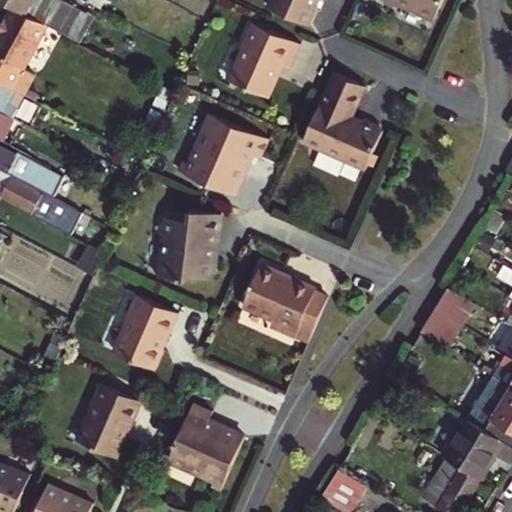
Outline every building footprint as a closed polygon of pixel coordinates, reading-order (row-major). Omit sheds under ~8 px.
[(4,0),(15,5),(52,25),(83,42),(90,29),(76,21),(77,18),(42,0),(4,0)] [(42,0),(77,18),(76,21),(90,29),(101,8),(89,1),(87,0),(42,0)] [(271,0),(268,7),(309,25),(320,0),(271,0)] [(384,0),(386,4),(392,7),(398,5),(435,21),(443,0),(384,0)] [(52,25),(15,5),(0,32),(0,81),(24,94),(35,72),(29,69),(52,25)] [(301,44),(250,24),(240,50),(244,52),(232,83),(269,98),(282,66),(290,70),(301,44)] [(367,86),(336,72),(304,142),(366,170),(383,131),(381,125),(365,118),(359,120),(358,121),(352,118),(367,86)] [(0,111),(15,119),(27,95),(24,94),(0,81),(0,111)] [(182,162),(178,171),(233,195),(249,154),(258,158),(266,139),(204,111),(182,162)] [(0,139),(6,142),(12,131),(0,124),(0,139)] [(54,168),(6,142),(0,139),(0,167),(42,190),(54,168)] [(171,168),(178,171),(182,162),(175,159),(171,168)] [(3,197),(73,235),(84,213),(14,177),(3,197)] [(117,201),(127,207),(137,183),(127,178),(117,201)] [(142,271),(172,277),(174,267),(197,272),(198,267),(204,264),(205,258),(201,253),(209,213),(179,207),(173,210),(154,206),(145,214),(155,227),(152,242),(148,241),(142,271)] [(486,227),(497,234),(507,216),(497,210),(486,227)] [(511,296),(511,268),(496,259),(489,270),(511,283),(511,295),(511,296)] [(282,272),(263,264),(244,307),(274,320),(272,325),(297,336),(298,334),(303,323),(315,329),(329,297),(317,291),(318,288),(294,277),(292,282),(280,277),(282,272)] [(476,305),(449,288),(436,310),(463,326),(476,305)] [(130,321),(117,353),(157,371),(166,350),(163,349),(167,338),(169,339),(181,313),(138,294),(127,320),(130,321)] [(463,326),(436,310),(424,331),(450,347),(463,326)] [(303,323),(298,334),(310,340),(315,329),(303,323)] [(507,353),(511,355),(511,328),(500,348),(507,353)] [(497,376),(511,385),(511,355),(507,353),(497,370),(486,363),(483,368),(497,376)] [(409,360),(420,366),(423,362),(413,355),(409,360)] [(409,360),(401,375),(411,381),(420,366),(409,360)] [(511,385),(497,376),(481,402),(488,406),(485,411),(495,417),(511,427),(511,385)] [(80,440),(117,457),(130,425),(132,426),(144,401),(102,382),(90,408),(94,409),(80,440)] [(226,477),(248,429),(212,413),(216,404),(197,395),(171,453),(217,473),(226,477)] [(472,420),(487,430),(495,417),(485,411),(488,406),(481,402),(470,419),(472,420)] [(487,430),(511,444),(511,427),(495,417),(487,430)] [(449,457),(483,478),(498,454),(511,462),(511,459),(511,444),(487,430),(472,420),(470,419),(469,419),(446,455),(449,457)] [(449,457),(440,470),(424,497),(448,511),(462,511),(483,478),(449,457)] [(0,463),(0,509),(6,511),(14,511),(32,473),(12,464),(10,468),(0,463)] [(340,469),(323,497),(346,511),(353,511),(369,486),(340,469)] [(223,484),(226,477),(217,473),(214,480),(223,484)] [(50,482),(36,511),(90,511),(95,503),(50,482)]
